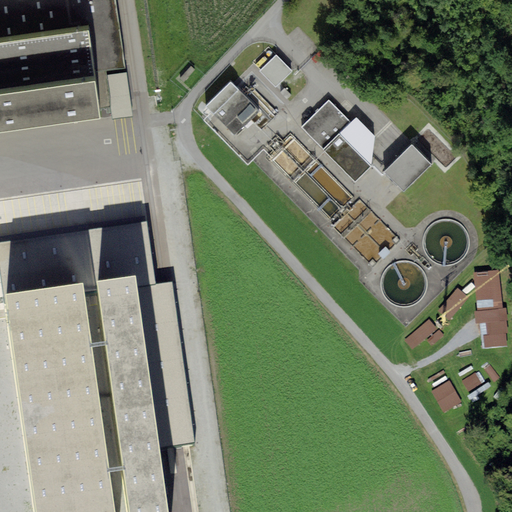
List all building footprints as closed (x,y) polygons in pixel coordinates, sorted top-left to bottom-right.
[(0,0),(0,40),(88,28),(94,70),(122,66),(113,0),(0,0)] [(0,40),(0,92),(96,79),(94,70),(88,28),(0,40)] [(276,55),(260,71),(276,87),(292,71),(276,55)] [(191,66),(180,78),(186,83),(197,71),(191,66)] [(96,79),(0,92),(0,129),(101,115),(96,79)] [(230,82),(206,106),(236,135),(259,110),(230,82)] [(329,99),(302,126),(356,179),(371,163),(340,132),(351,121),(329,99)] [(357,115),(351,121),(340,132),(371,163),(374,134),(357,115)] [(413,142),(385,168),(404,188),(432,161),(413,142)] [(85,236),(93,301),(131,297),(154,294),(146,228),(85,236)] [(499,274),(474,276),(478,314),(474,315),(475,326),(480,325),(482,351),(507,349),(506,335),(508,335),(506,309),(502,310),(499,274)] [(457,290),(438,313),(449,322),(468,300),(457,290)] [(131,297),(152,450),(192,444),(170,291),(154,294),(131,297)] [(131,297),(93,301),(122,511),(160,511),(152,450),(131,297)] [(430,321),(404,340),(412,350),(438,331),(430,321)] [(468,364),(455,371),(464,388),(477,381),(468,364)] [(489,364),(483,369),(493,381),(499,376),(489,364)] [(450,381),(431,392),(442,413),(461,403),(450,381)]
